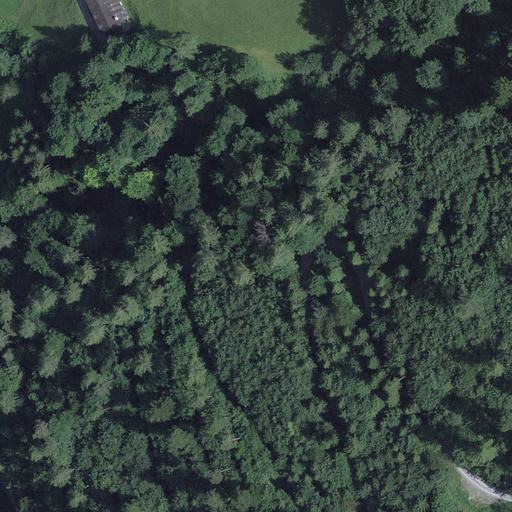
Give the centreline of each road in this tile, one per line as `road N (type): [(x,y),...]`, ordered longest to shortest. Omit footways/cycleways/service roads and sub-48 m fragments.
road 1 (track): [(309,511),(214,354),(195,297),(199,254),(240,188),(243,157),(232,135),(120,56),(82,0)]
road 2 (track): [(372,511),(327,382),(308,280),(308,258),(327,240),(354,259),(395,378),(459,463),(511,497)]
